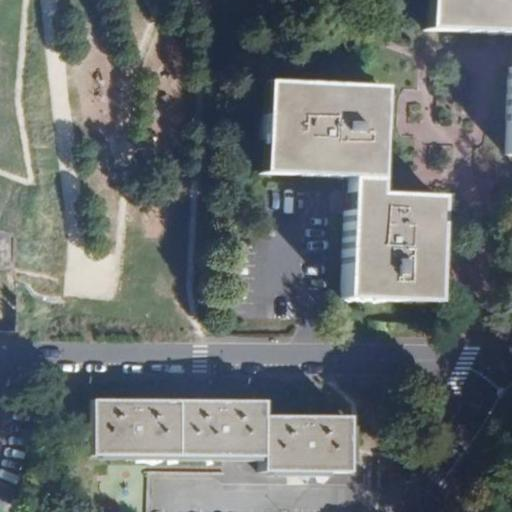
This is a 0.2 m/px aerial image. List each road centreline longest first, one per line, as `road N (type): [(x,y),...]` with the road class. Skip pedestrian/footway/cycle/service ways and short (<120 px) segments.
road 1 (residential): [(0,356),(442,361),(511,387)]
road 2 (residential): [(421,511),(389,504),(166,498)]
road 3 (residential): [(511,388),(425,511)]
